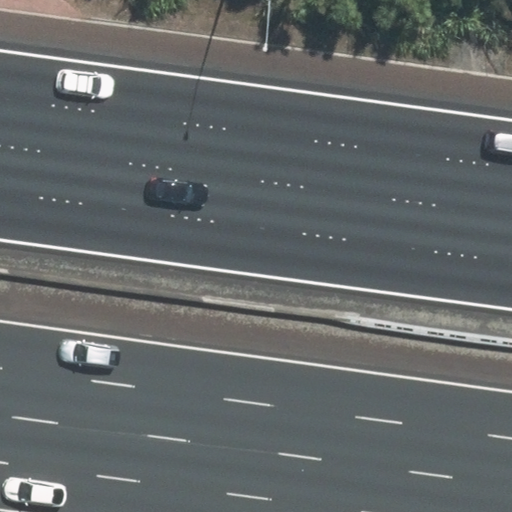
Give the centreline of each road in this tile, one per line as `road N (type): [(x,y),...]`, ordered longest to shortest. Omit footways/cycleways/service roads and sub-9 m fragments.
road 1 (motorway): [(511,438),(0,367)]
road 2 (motorway): [(0,132),(511,202)]
